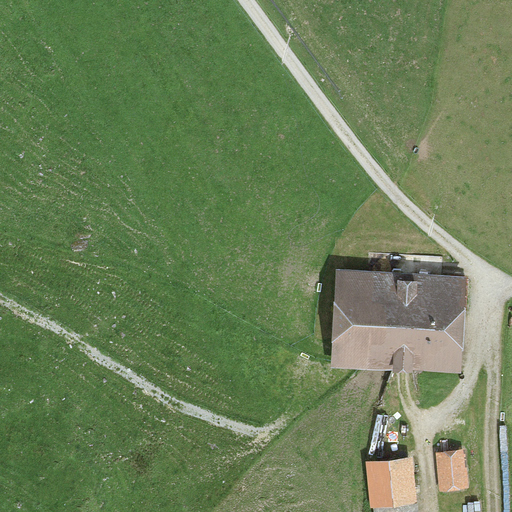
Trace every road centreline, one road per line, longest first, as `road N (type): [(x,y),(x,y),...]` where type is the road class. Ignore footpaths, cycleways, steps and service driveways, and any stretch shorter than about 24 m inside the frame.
road 1 (track): [(489,284),(366,169),(243,0)]
road 2 (track): [(417,439),(442,418),(489,333),(489,284)]
road 3 (track): [(489,333),(493,511)]
